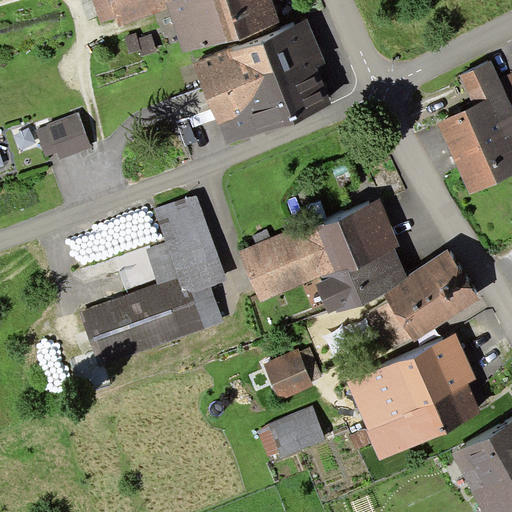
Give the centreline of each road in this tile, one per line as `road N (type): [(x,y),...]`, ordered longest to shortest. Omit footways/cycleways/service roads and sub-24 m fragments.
road 1 (residential): [(0,239),(374,95)]
road 2 (unclassified): [(511,329),(374,95)]
road 3 (track): [(63,0),(110,198)]
road 4 (residential): [(374,95),(511,20)]
